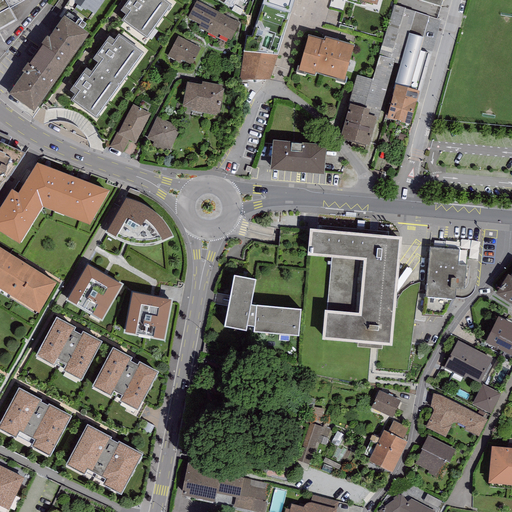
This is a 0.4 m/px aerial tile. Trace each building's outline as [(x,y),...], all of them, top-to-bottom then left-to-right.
[(0,0),(0,27),(16,18),(9,7),(21,0),(0,0)] [(103,0),(73,0),(74,0),(86,8),(86,7),(95,13),(103,0)] [(121,19),(147,37),(172,3),(168,0),(127,0),(120,9),(125,13),(121,19)] [(218,11),(196,0),(187,17),(199,23),(198,27),(207,31),(218,11)] [(262,0),(251,36),(246,36),(244,51),(278,55),(294,0),(262,0)] [(394,5),(379,54),(394,59),(393,62),(399,63),(393,82),(396,83),(418,89),(429,52),(420,50),(430,15),(394,5)] [(239,22),(218,11),(207,31),(217,36),(215,38),(228,45),(239,22)] [(89,31),(64,13),(48,35),(46,34),(41,42),(42,43),(31,59),(29,58),(21,68),(24,71),(9,93),(33,110),(89,31)] [(70,99),(96,117),(144,51),(118,33),(114,39),(109,35),(93,58),(97,61),(91,70),(86,67),(69,89),(74,93),(70,99)] [(178,36),(167,56),(180,63),(181,60),(191,65),(200,47),(178,36)] [(324,40),(308,36),(299,67),(297,66),(296,72),(306,75),(307,74),(315,76),(316,73),(337,79),(336,81),(346,84),(347,77),(345,77),(354,45),(325,37),(324,40)] [(278,55),(244,51),(240,80),(270,80),(278,55)] [(394,59),(379,54),(372,78),(357,74),(349,102),(369,108),(368,113),(376,115),(375,119),(378,120),(393,62),(394,59)] [(224,86),(202,81),(201,84),(187,82),(182,106),(192,108),(191,110),(218,115),(224,86)] [(396,83),(386,116),(410,123),(419,90),(418,89),(396,83)] [(369,108),(349,102),(340,138),(368,146),(375,119),(376,115),(368,113),(369,108)] [(132,104),(118,133),(117,132),(110,146),(122,153),(128,140),(136,143),(151,113),(132,104)] [(180,127),(157,116),(147,139),(154,142),(152,146),(168,153),(180,127)] [(273,140),(270,170),(324,175),(327,145),(273,140)] [(0,195),(26,157),(0,145),(0,195)] [(109,189),(37,160),(23,184),(19,181),(14,188),(12,187),(0,205),(0,229),(20,242),(42,204),(89,223),(109,189)] [(128,196),(125,196),(106,230),(115,235),(116,234),(118,236),(121,238),(125,240),(128,241),(132,242),(135,242),(138,242),(143,243),(146,243),(149,242),(152,242),(156,241),(160,239),(164,238),(169,236),(173,234),(171,232),(169,227),(166,224),(164,219),(160,216),(156,212),(151,208),(147,205),(143,203),(139,200),(135,199),(132,198),(128,196)] [(309,226),(307,253),(331,255),(363,258),(358,311),(327,308),(325,308),(322,337),(375,342),(391,343),(401,234),(388,233),(309,226)] [(0,245),(0,287),(38,311),(57,281),(0,245)] [(463,253),(431,251),(428,300),(460,302),(463,253)] [(363,258),(331,255),(327,308),(358,311),(363,258)] [(87,262),(66,299),(102,320),(123,283),(87,262)] [(255,278),(234,274),(224,325),(245,329),(246,324),(254,325),(254,330),(298,334),(300,308),(250,303),(255,278)] [(511,274),(499,297),(511,304),(511,274)] [(131,290),(123,332),(164,339),(172,298),(131,290)] [(76,325),(56,315),(35,354),(54,364),(55,362),(63,366),(62,368),(81,378),(102,339),(83,329),(81,332),(74,328),(76,325)] [(511,324),(501,320),(490,344),(511,354),(511,324)] [(490,361),(456,343),(443,368),(477,386),(490,361)] [(132,355),(113,345),(92,385),(110,394),(111,393),(119,397),(118,399),(137,409),(159,369),(139,359),(137,362),(130,359),(132,355)] [(42,398),(18,385),(0,418),(0,427),(16,436),(16,434),(34,444),(33,445),(50,454),(71,414),(49,402),(48,404),(41,400),(42,398)] [(499,395),(481,387),(472,406),(490,415),(499,395)] [(379,390),(371,408),(392,418),(401,400),(379,390)] [(486,421),(433,395),(425,429),(445,439),(452,425),(477,437),(486,421)] [(384,430),(368,461),(392,473),(407,442),(403,440),(409,428),(393,420),(388,432),(384,430)] [(111,435),(87,422),(65,462),(84,473),(85,471),(103,481),(102,483),(121,493),(143,452),(118,439),(117,441),(110,437),(111,435)] [(318,452),(326,429),(306,422),(298,446),(318,452)] [(429,436),(415,464),(428,471),(427,473),(436,477),(444,461),(449,463),(455,449),(429,436)] [(511,452),(489,450),(486,487),(511,489),(511,452)] [(203,465),(187,461),(181,493),(214,500),(216,492),(236,496),(238,497),(243,478),(202,469),(203,465)] [(0,469),(0,507),(5,510),(19,479),(0,469)] [(264,511),(271,484),(243,478),(238,497),(236,496),(234,507),(257,511),(264,511)] [(304,506),(303,506),(291,504),(289,510),(285,509),(284,511),(336,511),(339,501),(313,495),(311,502),(308,503),(306,504),(304,506)] [(430,511),(399,496),(377,511),(430,511)]
